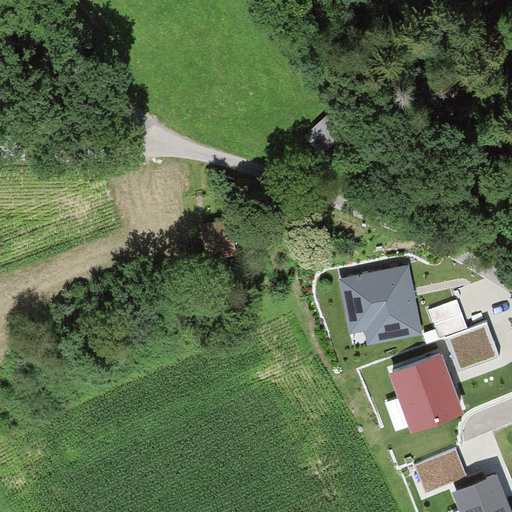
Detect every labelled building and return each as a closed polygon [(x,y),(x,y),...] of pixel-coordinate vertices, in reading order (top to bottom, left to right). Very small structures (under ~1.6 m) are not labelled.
[(407,265),(340,278),(351,331),(368,327),(371,340),(421,330),(407,265)] [(433,306),(441,336),(470,328),(462,299),(433,306)] [(449,338),(460,368),(502,353),(491,323),(449,338)] [(394,373),(413,421),(461,403),(442,355),(394,373)] [(430,491),(468,473),(456,446),(418,464),(430,491)] [(455,489),(464,511),(511,511),(511,508),(497,472),(455,489)]
